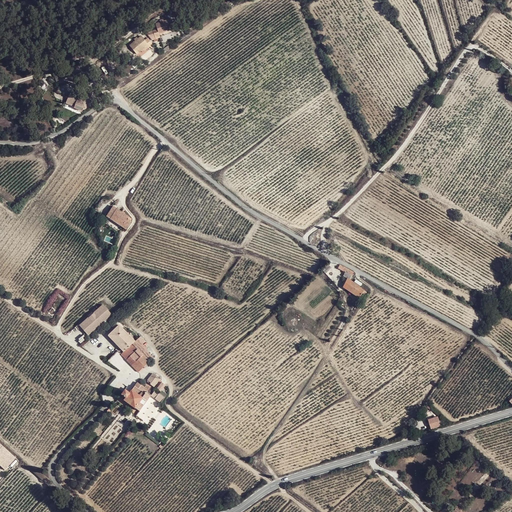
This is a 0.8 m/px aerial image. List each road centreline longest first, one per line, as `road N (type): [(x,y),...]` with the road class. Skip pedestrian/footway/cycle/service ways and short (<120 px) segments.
road 1 (primary): [(511,412),(299,476),(235,511)]
road 2 (track): [(359,272),(371,295),(263,453),(280,483)]
road 3 (track): [(175,0),(93,62),(114,100)]
